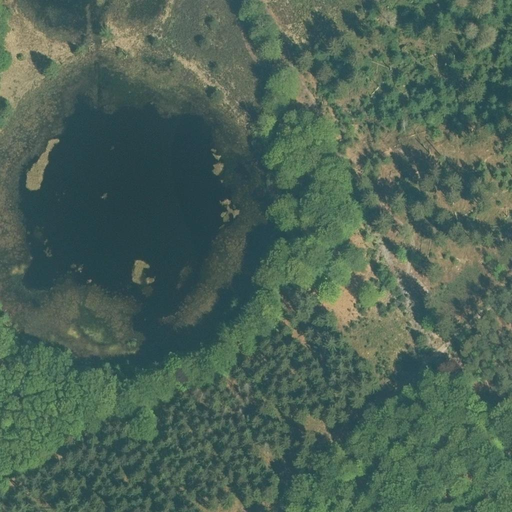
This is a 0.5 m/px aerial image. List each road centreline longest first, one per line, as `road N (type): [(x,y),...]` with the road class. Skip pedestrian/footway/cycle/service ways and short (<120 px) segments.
road 1 (track): [(255,0),(436,357)]
road 2 (track): [(436,357),(274,511)]
